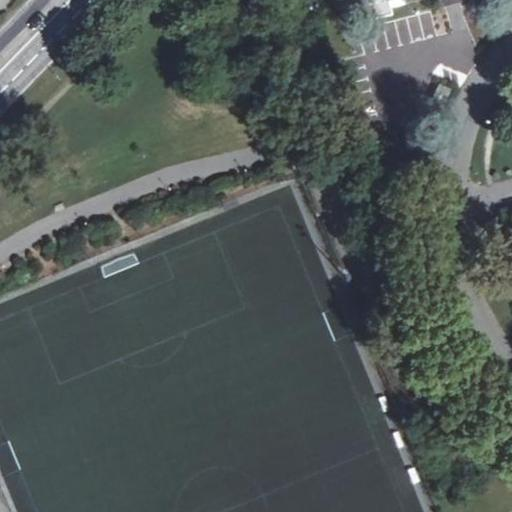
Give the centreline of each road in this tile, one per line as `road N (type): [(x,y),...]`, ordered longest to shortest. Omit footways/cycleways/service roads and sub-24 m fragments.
road 1 (residential): [(511,47),(484,76),(445,199),(457,297),(487,353),(511,377)]
road 2 (primary): [(0,93),(90,0)]
